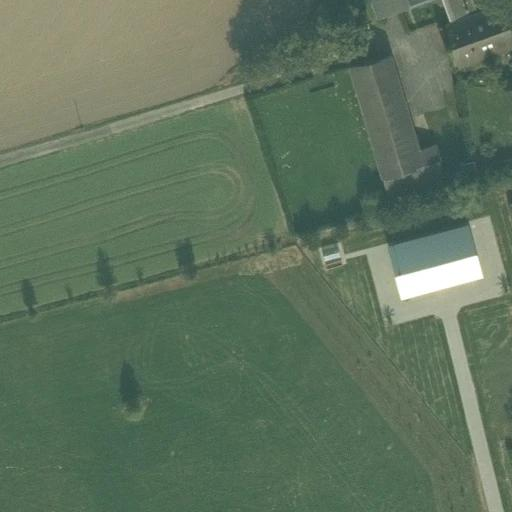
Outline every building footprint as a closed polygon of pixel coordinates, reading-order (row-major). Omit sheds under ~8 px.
[(381,0),(369,0),(376,18),(385,15),(382,8),(384,8),(381,0)] [(407,0),(381,0),(384,8),(382,8),(385,15),(410,6),(407,0)] [(440,27),(456,69),(511,47),(511,33),(501,4),(476,13),(471,0),(407,0),(410,6),(427,0),(449,0),(457,21),(440,27)] [(349,66),(390,205),(447,188),(434,144),(418,150),(389,54),(349,66)] [(461,165),(466,186),(478,183),(473,162),(461,165)] [(467,230),(390,251),(401,294),(479,273),(467,230)]
